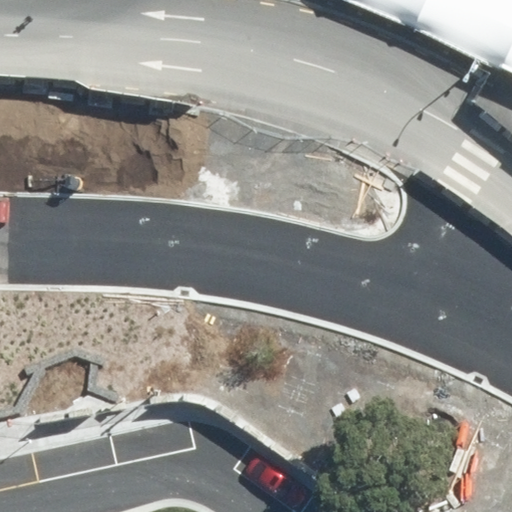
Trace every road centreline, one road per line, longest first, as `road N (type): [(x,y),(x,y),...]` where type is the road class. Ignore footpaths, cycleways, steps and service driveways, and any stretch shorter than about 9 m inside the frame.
road 1 (unclassified): [(511,186),(336,101),(76,45),(0,44)]
road 2 (tertiary): [(511,328),(300,260),(0,245)]
